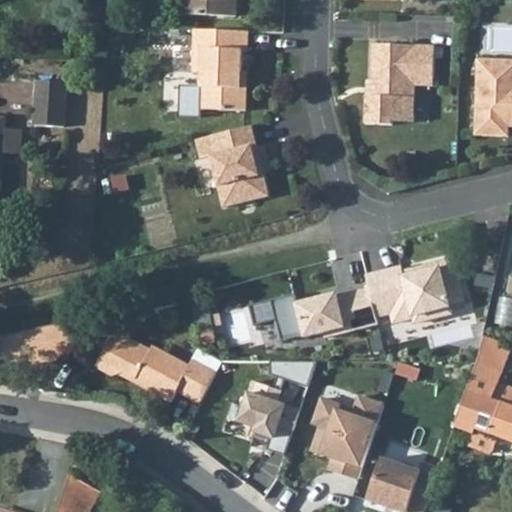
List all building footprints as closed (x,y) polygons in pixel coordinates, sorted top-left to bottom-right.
[(184,0),(183,14),(237,16),(238,0),(184,0)] [(250,32),(195,31),(194,72),(202,72),(201,111),(248,111),(249,87),(243,87),(243,73),(244,52),(250,52),(250,32)] [(377,97),(371,97),(370,125),(397,125),(397,122),(417,122),(418,86),(436,87),(437,48),(380,45),(378,81),(377,97)] [(509,134),(509,125),(510,118),(511,117),(511,60),(481,60),(479,134),(509,134)] [(33,123),(63,124),(65,80),(34,78),(33,123)] [(0,116),(0,173),(1,152),(18,152),(19,127),(2,126),(3,117),(0,116)] [(226,208),(271,196),(265,175),(260,176),(253,146),(257,145),(253,126),(212,136),(198,140),(202,158),(212,156),(226,208)] [(263,165),(257,145),(253,146),(260,176),(265,175),(263,165)] [(407,269),(375,278),(378,291),(384,318),(397,314),(401,328),(420,323),(421,327),(463,316),(450,268),(410,279),(407,269)] [(384,318),(378,291),(305,307),(313,343),(386,326),(384,318)] [(0,353),(2,362),(82,347),(78,321),(0,335),(0,353)] [(113,335),(108,344),(121,352),(127,342),(113,335)] [(485,337),(481,360),(482,361),(481,364),(505,373),(511,352),(511,346),(503,343),(489,339),(485,337)] [(121,352),(108,344),(94,370),(111,379),(122,376),(125,378),(141,349),(127,342),(121,352)] [(141,349),(125,378),(137,384),(135,388),(168,405),(174,395),(197,408),(207,391),(214,378),(189,365),(186,369),(150,350),(148,353),(141,349)] [(481,364),(460,422),(478,429),(471,447),(482,451),(494,455),(501,438),(511,441),(511,386),(501,383),(505,373),(481,364)] [(266,366),(266,377),(302,390),(312,365),(266,366)] [(278,396),(251,386),(247,397),(241,395),(229,426),(250,434),(249,436),(265,443),(271,439),(275,430),(289,435),(297,412),(275,404),(278,396)] [(340,405),(318,398),(308,425),(323,431),(312,461),(325,465),(322,472),(351,482),(378,405),(354,396),(347,416),(337,413),(340,405)] [(376,464),(364,503),(392,511),(421,511),(434,474),(415,468),(413,476),(376,464)] [(69,476),(56,511),(91,511),(100,486),(69,476)] [(0,499),(0,508),(8,511),(10,503),(0,499)] [(7,511),(35,511),(36,511),(10,503),(8,511),(7,511)]
